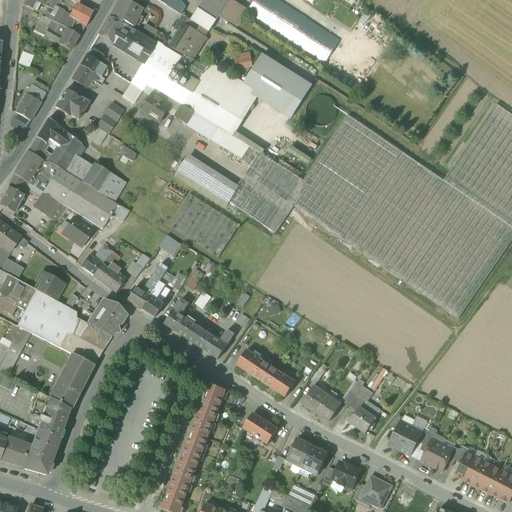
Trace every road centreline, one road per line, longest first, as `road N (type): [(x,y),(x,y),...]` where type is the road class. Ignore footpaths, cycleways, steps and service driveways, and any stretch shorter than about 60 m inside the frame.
road 1 (residential): [(472,511),(285,418),(207,364)]
road 2 (residential): [(0,175),(107,0)]
road 3 (residential): [(137,319),(104,363),(49,496)]
road 4 (residential): [(137,319),(2,218)]
road 5 (residential): [(148,511),(207,364)]
road 6 (secondary): [(0,121),(12,0)]
